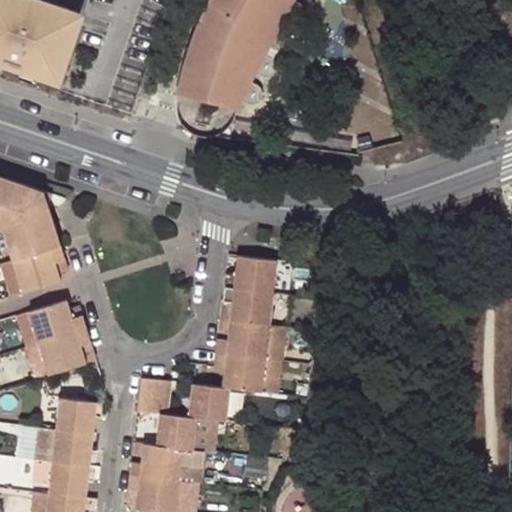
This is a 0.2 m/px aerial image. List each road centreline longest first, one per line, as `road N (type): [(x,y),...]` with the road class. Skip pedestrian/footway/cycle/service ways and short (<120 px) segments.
road 1 (residential): [(99,511),(122,368),(197,330),(223,197)]
road 2 (residential): [(223,197),(279,208),(368,204),(511,152)]
road 3 (residential): [(0,115),(223,197)]
road 4 (unknown): [(19,308),(91,285),(122,368)]
road 5 (unknown): [(84,146),(125,0)]
